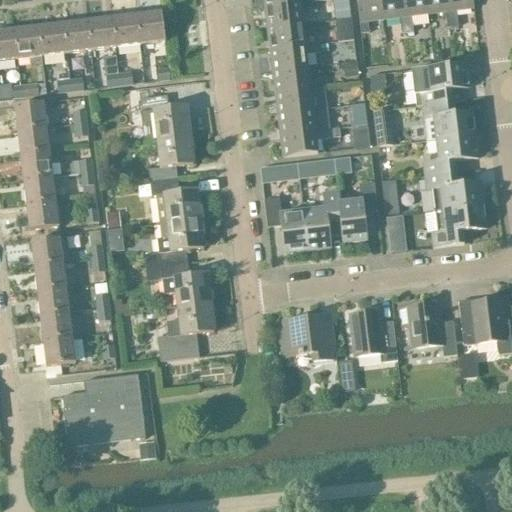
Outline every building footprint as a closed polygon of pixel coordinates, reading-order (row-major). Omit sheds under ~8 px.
[(263,0),(264,9),(314,2),(313,0),(263,0)] [(349,14),(347,0),(333,0),(332,0),(334,16),(349,14)] [(368,23),(382,21),(379,0),(356,0),(361,35),(369,34),(368,23)] [(403,0),(379,0),(382,21),(400,19),(405,18),(403,0)] [(428,15),(426,0),(403,0),(405,18),(400,19),(401,26),(412,25),(411,18),(428,15)] [(449,0),(426,0),(428,15),(445,13),(451,13),(449,0)] [(472,0),(449,0),(451,13),(445,13),(446,21),(457,20),(456,12),(474,10),(472,0)] [(315,11),(314,2),(264,9),(267,30),(302,26),(300,13),(315,11)] [(136,17),(140,47),(165,44),(161,14),(136,17)] [(115,50),(140,47),(136,17),(112,20),(115,50)] [(91,53),(115,50),(112,20),(87,23),(91,53)] [(353,42),(350,20),(334,23),(337,44),(353,42)] [(457,20),(446,21),(447,29),(453,28),(458,28),(457,20)] [(67,55),(91,53),(87,23),(63,26),(67,55)] [(412,25),(401,26),(402,35),(407,34),(413,33),(412,25)] [(41,58),(67,55),(63,26),(38,29),(41,58)] [(303,39),(302,26),(267,30),(270,52),(319,45),(318,37),(303,39)] [(42,66),(41,58),(38,29),(14,31),(18,61),(30,60),(31,67),(42,66)] [(0,63),(18,61),(14,31),(0,33),(0,63)] [(320,54),(319,45),(270,52),(272,73),(307,68),(305,56),(320,54)] [(342,66),(344,79),(359,78),(357,65),(342,66)] [(467,66),(412,72),(416,108),(421,108),(452,104),(464,102),(463,90),(469,89),(467,66)] [(309,81),(307,68),(272,73),(275,94),(324,88),(323,80),(309,81)] [(169,83),(168,69),(155,71),(156,84),(169,83)] [(118,76),(120,87),(133,86),(131,74),(118,76)] [(107,89),(120,87),(118,76),(105,77),(107,89)] [(386,96),(384,76),(370,78),(372,97),(386,96)] [(70,82),(71,93),(83,92),(82,80),(70,82)] [(58,95),(71,93),(70,82),(56,83),(58,95)] [(21,87),(22,99),(39,97),(38,84),(21,87)] [(13,101),(22,99),(21,87),(11,88),(13,101)] [(324,88),(275,94),(277,116),(312,111),(327,110),(325,97),(324,88)] [(159,142),(190,138),(187,110),(169,112),(168,98),(140,102),(142,115),(155,114),(159,142)] [(454,116),(452,104),(421,108),(423,121),(424,121),(427,142),(475,137),(472,114),(454,116)] [(14,109),(17,134),(47,131),(44,106),(14,109)] [(312,111),(277,116),(280,137),(329,131),(327,110),(312,111)] [(75,127),(87,126),(85,112),(73,113),(75,127)] [(383,112),(373,114),(376,139),(386,137),(385,130),(391,129),(388,112),(383,112)] [(88,138),(87,126),(75,127),(76,139),(88,138)] [(340,138),(339,130),(329,131),(280,137),(283,159),(318,155),(316,141),(340,138)] [(50,155),(47,131),(17,134),(20,159),(50,155)] [(475,137),(427,142),(427,143),(436,142),(437,155),(432,156),(429,159),(430,164),(423,165),(424,179),(455,175),(454,163),(478,160),(475,137)] [(150,186),(178,183),(176,169),(193,167),(190,138),(159,142),(162,171),(149,172),(150,186)] [(53,180),(50,155),(20,159),(23,183),(53,180)] [(81,176),(93,175),(91,161),(79,162),(81,175),(81,176)] [(81,175),(79,162),(69,164),(70,176),(81,175)] [(313,164),(298,165),(299,181),(314,179),(313,164)] [(270,169),(259,170),(262,186),(273,184),(270,169)] [(93,175),(81,176),(82,188),(94,187),(93,175)] [(457,187),(455,175),(424,179),(426,192),(431,191),(434,213),(483,207),(481,184),(457,187)] [(53,180),(23,183),(26,208),(56,204),(53,180)] [(179,196),(178,183),(150,186),(152,199),(157,198),(160,226),(200,221),(197,194),(179,196)] [(341,221),(340,221),(343,244),(367,241),(363,214),(377,212),(374,185),(359,186),(361,202),(340,204),(339,204),(341,221)] [(325,210),(303,213),(308,252),(331,250),(329,239),(342,237),(340,221),(341,221),(339,204),(340,204),(338,193),(323,195),(325,210)] [(285,255),(308,252),(303,213),(281,215),(279,200),(264,202),(267,229),(281,228),(285,255)] [(56,204),(26,208),(30,233),(59,229),(56,204)] [(486,230),(483,207),(434,213),(436,235),(431,235),(433,249),(464,246),(462,233),(486,230)] [(87,225),(98,224),(97,210),(85,212),(87,225)] [(121,229),(119,213),(105,215),(107,230),(121,229)] [(200,221),(160,226),(162,240),(156,241),(158,256),(145,257),(146,271),(188,267),(186,252),(203,250),(200,221)] [(31,245),(34,270),(64,266),(61,241),(31,245)] [(402,241),(388,243),(390,254),(403,253),(402,241)] [(91,263),(103,262),(102,247),(90,249),(91,263)] [(105,274),(103,262),(91,263),(93,275),(105,274)] [(64,266),(34,270),(37,294),(67,291),(64,266)] [(188,267),(146,271),(148,285),(162,283),(163,296),(176,294),(178,310),(210,306),(207,278),(189,280),(188,267)] [(67,291),(37,294),(40,319),(70,315),(67,291)] [(97,312),(109,311),(107,296),(96,298),(97,312)] [(496,343),(498,357),(511,355),(511,349),(509,322),(503,322),(501,301),(477,304),(477,301),(458,303),(463,347),(496,343)] [(438,305),(399,309),(401,329),(408,328),(410,348),(404,349),(404,351),(442,347),(444,358),(458,357),(454,330),(441,332),(440,324),(438,305)] [(213,334),(210,306),(178,310),(180,322),(166,324),(168,338),(157,339),(159,364),(198,359),(196,336),(213,334)] [(111,322),(109,311),(97,312),(99,324),(111,322)] [(379,313),(350,316),(355,359),(383,356),(384,364),(397,362),(393,331),(381,332),(379,313)] [(70,315),(40,319),(43,343),(72,340),(70,315)] [(282,337),(284,359),(312,356),(313,364),(337,361),(332,325),(320,326),(320,318),(284,323),(285,337),(282,337)] [(72,340),(43,343),(46,368),(75,365),(72,340)] [(103,361),(115,360),(114,346),(102,348),(103,361)] [(476,355),(461,356),(464,380),(478,379),(476,355)] [(352,375),(351,364),(337,366),(338,376),(352,375)] [(85,396),(62,399),(68,450),(93,447),(92,439),(130,434),(131,443),(145,441),(138,378),(97,382),(98,394),(85,396)] [(357,387),(348,382),(342,393),(351,398),(357,387)] [(154,444),(138,445),(140,462),(156,461),(154,444)]
